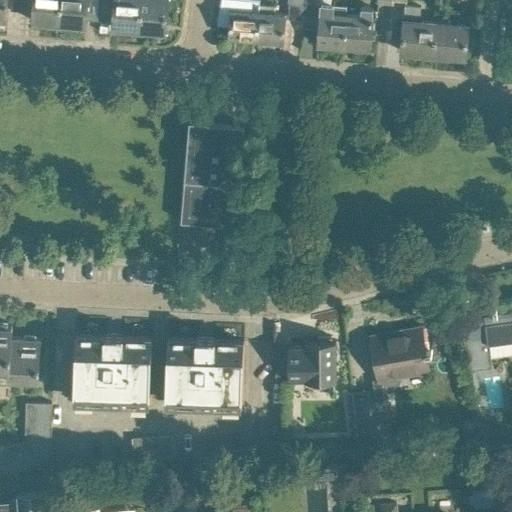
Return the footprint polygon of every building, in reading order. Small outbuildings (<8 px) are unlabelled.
[(60,23),(62,0),(34,0),(33,20),(60,23)] [(87,0),(62,0),(60,23),(86,25),(87,0)] [(139,29),(141,0),(115,0),(113,27),(139,29)] [(165,31),(167,0),(141,0),(139,29),(165,31)] [(257,39),(259,3),(232,0),(229,36),(257,39)] [(318,2),(318,0),(303,0),(302,13),(315,14),(315,25),(320,25),(318,44),(344,46),(347,13),(348,4),(318,2)] [(276,4),(259,3),(257,39),(283,41),(286,13),(275,12),(276,4)] [(361,14),(347,13),(344,46),(370,48),(373,7),(362,6),(361,14)] [(434,53),(437,21),(420,20),(421,7),(405,6),(402,51),(418,52),(418,55),(429,56),(430,53),(434,53)] [(466,56),(468,24),(437,21),(434,53),(438,54),(437,57),(449,58),(449,55),(466,56)] [(236,224),(239,182),(244,123),(190,118),(181,220),(236,224)] [(486,324),(461,327),(471,368),(492,365),(489,342),(511,339),(511,310),(497,313),(497,307),(484,309),(486,324)] [(0,362),(9,363),(8,376),(39,377),(41,337),(12,336),(13,324),(0,323),(0,362)] [(426,351),(433,350),(432,347),(430,347),(426,325),(404,329),(405,333),(381,337),(381,333),(372,335),(379,376),(429,367),(426,351)] [(150,401),(152,336),(124,335),(124,333),(106,333),(106,334),(77,333),(74,398),(150,401)] [(336,378),(336,339),(332,339),(332,335),(318,335),(318,339),(306,339),(306,344),(288,344),(288,348),(275,349),(276,377),(306,377),(306,378),(336,378)] [(242,404),(244,339),(216,338),(216,336),(197,336),(197,337),(168,336),(166,401),(242,404)] [(352,388),(354,406),(349,406),(351,421),(381,418),(377,385),(352,388)] [(25,441),(0,443),(0,470),(50,465),(52,401),(26,401),(25,441)] [(174,454),(173,433),(132,436),(134,457),(174,454)] [(88,475),(72,475),(72,488),(89,488),(88,475)] [(0,511),(45,511),(44,489),(17,491),(18,496),(10,497),(11,501),(0,501),(0,511)] [(381,503),(381,511),(396,511),(396,502),(381,503)]
